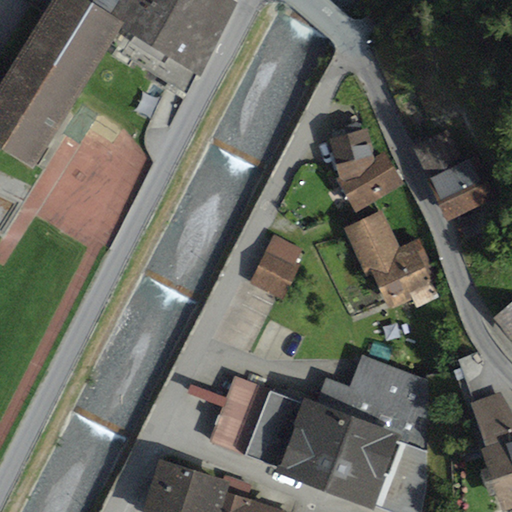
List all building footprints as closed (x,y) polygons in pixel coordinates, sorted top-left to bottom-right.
[(0,149),(33,171),(122,30),(200,77),(239,3),(233,0),(54,0),(5,80),(0,77),(0,149)] [(367,130),(329,141),(340,178),(335,181),(357,214),(404,183),(386,152),(375,158),(367,130)] [(449,131),(412,149),(427,181),(466,162),(449,131)] [(466,162),(427,181),(447,223),(497,200),(477,157),(466,162)] [(382,211),(344,230),(366,276),(372,273),(390,309),(435,287),(429,274),(435,271),(420,239),(400,248),(382,211)] [(303,250),(274,236),(251,285),(283,300),(300,265),(297,264),(303,250)] [(511,304),(492,320),(511,346),(511,304)] [(303,403),(235,377),(211,442),(278,468),(275,475),(372,511),(374,511),(377,506),(393,511),(422,511),(427,452),(429,382),(362,356),(350,388),(326,379),(317,405),(304,399),(303,403)] [(486,449),(480,451),(501,511),(506,511),(511,510),(511,411),(501,393),(471,405),(486,449)] [(232,484),(159,461),(143,511),(222,511),(228,495),(232,484)] [(283,511),(228,495),(222,511),(283,511)]
